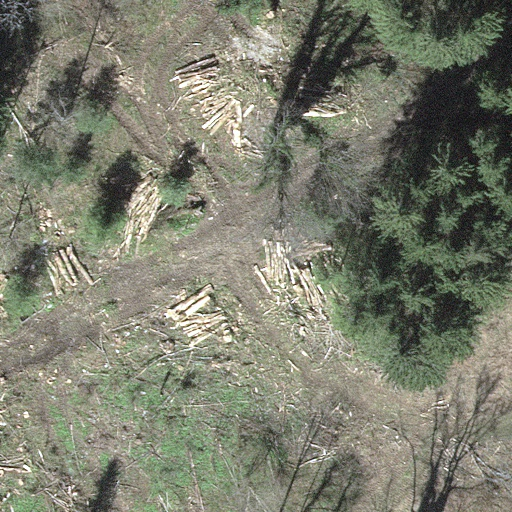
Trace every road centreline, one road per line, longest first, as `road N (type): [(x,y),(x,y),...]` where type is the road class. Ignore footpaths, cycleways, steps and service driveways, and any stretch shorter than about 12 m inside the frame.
road 1 (track): [(213,263),(451,98),(511,43)]
road 2 (track): [(0,371),(213,263)]
